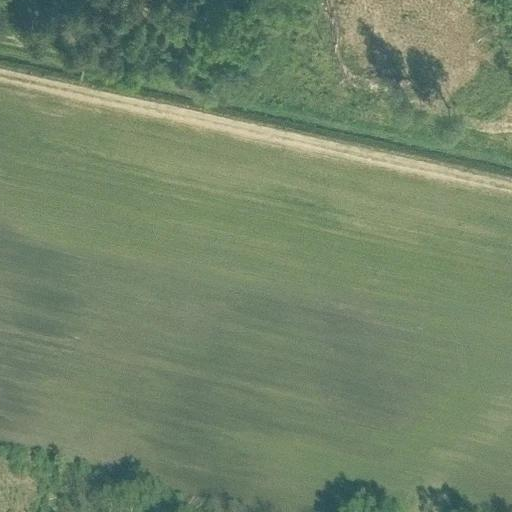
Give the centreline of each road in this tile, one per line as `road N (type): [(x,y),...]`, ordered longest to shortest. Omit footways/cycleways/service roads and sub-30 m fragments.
road 1 (track): [(511,179),(0,66)]
road 2 (track): [(0,40),(75,51),(142,40)]
